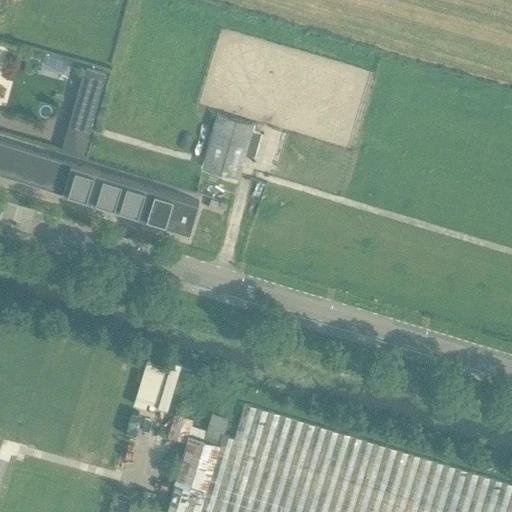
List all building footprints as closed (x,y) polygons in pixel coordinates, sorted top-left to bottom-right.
[(237,177),(253,124),(218,114),(203,167),(237,177)] [(0,171),(142,214),(189,228),(197,200),(150,186),(151,184),(0,139),(0,171)] [(92,350),(67,426),(113,441),(137,365),(92,350)] [(223,434),(199,511),(511,511),(511,483),(245,404),(234,436),(224,433),(223,434)] [(176,478),(165,511),(166,511),(199,511),(223,434),(207,429),(191,424),(192,419),(174,414),(167,436),(187,442),(176,478)] [(166,511),(165,511),(160,510),(133,502),(129,511),(166,511)]
